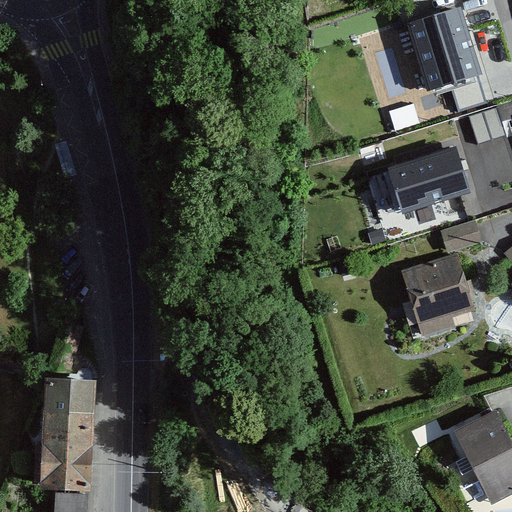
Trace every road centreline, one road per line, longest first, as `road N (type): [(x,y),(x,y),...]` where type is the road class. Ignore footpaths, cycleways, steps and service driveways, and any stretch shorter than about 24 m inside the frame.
road 1 (secondary): [(131,511),(131,280),(113,163)]
road 2 (secondary): [(22,3),(56,50),(113,163)]
road 3 (secondary): [(113,163),(84,0)]
road 4 (unknown): [(511,177),(400,122)]
